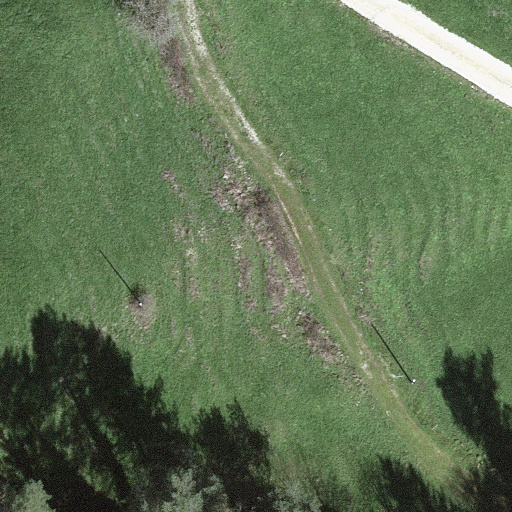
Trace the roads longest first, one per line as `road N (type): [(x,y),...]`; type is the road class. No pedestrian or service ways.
road 1 (track): [(511,511),(438,461),(384,397),(330,300),(302,221),(219,98),(182,0)]
road 2 (track): [(367,0),(511,88)]
